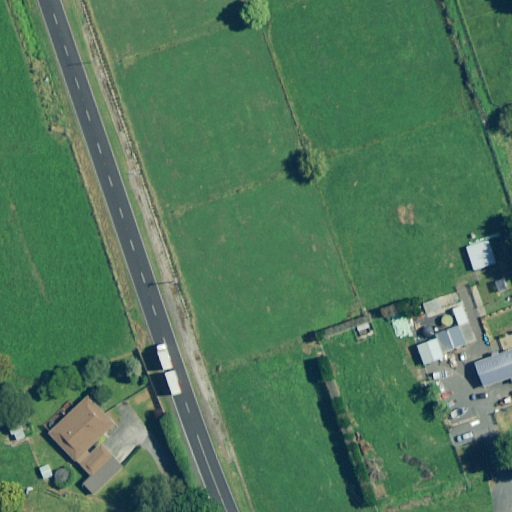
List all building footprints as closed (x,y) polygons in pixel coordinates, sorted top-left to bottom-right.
[(416,298),(382,311),(386,321),(419,308),(416,298)] [(347,339),(357,335),(355,329),(357,329),(359,337),(374,332),(371,324),(366,309),(219,357),(224,372),(340,334),(342,340),(347,339)] [(477,342),(471,323),(438,335),(444,353),(477,342)] [(342,340),(339,341),(343,355),(351,352),(347,339),(342,340)] [(511,351),(478,363),(486,388),(511,378),(511,351)] [(93,395),(92,397),(106,410),(108,409),(110,408),(112,407),(113,406),(114,404),(115,402),(116,400),(116,398),(115,396),(115,394),(114,392),(113,391),(111,389),(109,388),(108,387),(106,387),(104,387),(101,387),(100,388),(98,389),(96,390),(95,391),(94,393),(93,395)] [(117,425),(89,397),(51,434),(93,477),(85,485),(96,496),(125,467),(100,442),(117,425)] [(27,438),(21,422),(10,426),(16,442),(27,438)] [(482,453),(472,456),(478,473),(487,470),(482,453)] [(54,477),(50,465),(42,468),(46,480),(54,477)] [(74,482),(68,469),(55,474),(61,488),(74,482)]
